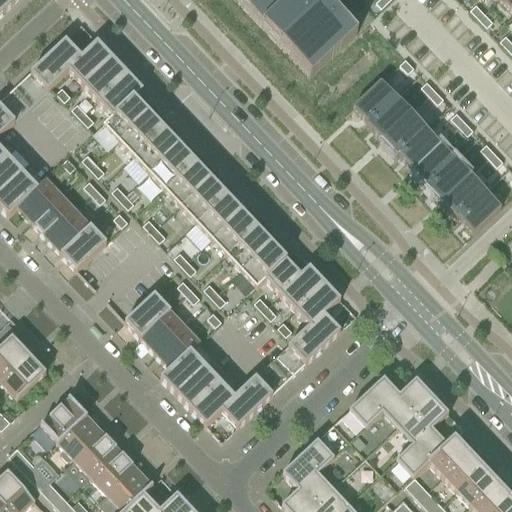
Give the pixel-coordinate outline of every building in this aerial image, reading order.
[(0,0),(0,18),(19,0),(0,0)] [(240,0),(313,76),(307,81),(308,83),(313,78),(354,39),(355,38),(333,15),(328,20),(308,0),(240,0)] [(382,0),(374,8),(379,14),(388,6),(382,0)] [(511,0),(501,0),(497,5),(511,21),(511,20),(511,0)] [(474,10),(468,16),(476,25),(482,19),(474,10)] [(482,19),(476,25),(485,33),(491,28),(482,19)] [(503,41),(497,47),(506,56),(511,50),(503,41)] [(67,77),(81,63),(79,62),(64,45),(29,78),(46,96),(67,77)] [(81,92),(111,64),(95,47),(79,62),(81,63),(67,77),(81,92)] [(95,107),(125,79),(111,64),(81,92),(95,107)] [(403,65),(397,70),(406,79),(412,74),(403,65)] [(110,122),(131,102),(132,104),(141,96),(125,79),(95,107),(110,122)] [(382,84),(351,113),(366,129),(394,103),(394,104),(398,101),(382,84)] [(425,87),(419,93),(427,102),(433,96),(425,87)] [(68,102),(60,94),(54,99),(62,108),(68,102)] [(433,96),(427,102),(435,110),(441,105),(433,96)] [(116,147),(146,119),(132,104),(131,102),(110,122),(101,130),(116,147)] [(366,129),(364,130),(379,146),(408,118),(394,104),(394,103),(366,129)] [(76,124),(83,118),(74,109),(68,115),(76,124)] [(0,139),(13,127),(0,113),(0,139)] [(408,118),(379,146),(395,163),(397,161),(427,131),(411,115),(408,118)] [(76,124),(85,132),(91,126),(83,118),(76,124)] [(454,118),(448,124),(457,133),(463,127),(454,118)] [(132,163),(161,135),(146,119),(116,147),(132,163)] [(463,127),(457,133),(465,142),(471,136),(463,127)] [(427,131),(397,161),(411,177),(442,147),(427,131)] [(147,179),(177,151),(161,135),(132,163),(147,179)] [(442,147),(411,177),(425,191),(426,192),(453,166),(454,167),(457,163),(442,147)] [(484,150),(478,155),(486,164),(492,159),(484,150)] [(162,196),(192,168),(177,151),(147,179),(162,196)] [(492,159),(486,164),(495,173),(501,167),(492,159)] [(0,197),(21,178),(6,162),(0,167),(0,197)] [(94,171),(86,163),(80,169),(88,177),(94,171)] [(66,164),(60,169),(68,178),(74,173),(67,166),(66,164)] [(425,191),(424,193),(440,210),(469,182),(454,167),(453,166),(426,192),(425,191)] [(178,212),(207,184),(192,168),(162,196),(178,212)] [(88,177),(96,186),(102,180),(94,171),(88,177)] [(21,178),(0,197),(0,214),(7,222),(16,214),(14,212),(35,193),(21,178)] [(469,182),(440,210),(455,226),(456,224),(484,198),(469,182)] [(29,228),(59,200),(44,184),(35,193),(14,212),(16,214),(29,228)] [(193,228),(223,200),(207,184),(178,212),(193,228)] [(87,187),(81,193),(90,201),(96,196),(90,189),(87,187)] [(119,210),(125,204),(117,195),(111,201),(119,210)] [(90,201),(98,210),(104,205),(98,198),(96,196),(90,201)] [(484,198),(456,224),(471,240),(499,214),(484,198)] [(59,200),(29,228),(44,244),(74,217),(59,200)] [(194,229),(184,239),(199,255),(209,245),(208,245),(238,217),(223,200),(193,228),(194,229)] [(119,210),(127,218),(133,212),(125,204),(119,210)] [(89,233),(74,217),(44,244),(60,261),(89,233)] [(254,233),(238,217),(208,245),(224,261),(254,233)] [(117,219),(111,224),(120,234),(120,233),(126,228),(120,222),(117,219)] [(155,235),(147,227),(141,233),(149,241),(155,235)] [(75,277),(104,249),(89,233),(60,261),(75,277)] [(239,277),(269,249),(254,233),(224,261),(239,277)] [(155,235),(149,241),(157,250),(163,244),(155,235)] [(263,285),(284,266),(283,264),(269,249),(239,277),(255,294),(263,285)] [(277,300),(307,272),(292,256),(283,264),(284,266),(263,285),(277,300)] [(180,273),(186,267),(178,259),(172,264),(180,273)] [(180,273),(188,281),(194,276),(186,267),(180,273)] [(293,316),(322,288),(307,272),(277,300),(293,316)] [(181,287),(175,292),(183,301),(184,301),(189,295),(182,288),(181,287)] [(307,332),(321,319),(322,320),(338,305),(322,288),(293,316),(307,332)] [(215,300),(207,292),(201,297),(209,306),(215,300)] [(185,301),(193,310),(199,304),(191,296),(185,301)] [(138,344),(168,316),(152,300),(123,328),(138,344)] [(215,300),(209,306),(217,314),(223,309),(215,300)] [(260,318),(266,312),(258,304),(252,309),(260,318)] [(260,318),(268,327),(274,321),(266,312),(260,318)] [(153,360),(183,332),(168,316),(138,344),(153,360)] [(211,318),(205,324),(214,333),(214,332),(219,327),(212,319),(211,318)] [(303,370),(338,337),(322,320),(321,319),(307,332),(286,352),(303,370)] [(275,334),(283,343),(289,337),(281,328),(275,334)] [(169,376),(189,357),(198,348),(183,332),(153,360),(167,375),(169,376)] [(0,390),(15,406),(44,379),(10,343),(0,352),(0,390)] [(174,399),(203,371),(189,357),(169,376),(167,375),(158,383),(174,399)] [(189,415),(219,387),(203,371),(174,399),(189,415)] [(219,415),(220,417),(236,433),(271,401),(254,382),(232,402),(219,415)] [(381,511),(402,493),(411,484),(427,470),(426,468),(452,444),(453,445),(462,437),(414,386),(397,401),(381,385),(327,435),(280,480),(296,496),(279,511),(381,511)] [(219,415),(232,402),(219,387),(189,415),(204,432),(220,417),(219,415)] [(67,403),(38,431),(55,448),(84,421),(67,403)] [(0,419),(0,435),(8,428),(0,419)] [(84,421),(55,448),(60,454),(60,461),(65,466),(71,466),(100,438),(84,421)] [(88,483),(117,456),(100,438),(71,466),(88,483)] [(440,483),(466,459),(453,445),(452,444),(426,468),(427,470),(440,483)] [(15,454),(7,462),(19,475),(28,467),(15,454)] [(104,501),(133,473),(117,456),(88,483),(104,501)] [(454,498),(480,473),(466,459),(440,483),(454,498)] [(105,502),(96,510),(97,511),(129,511),(142,500),(151,492),(133,473),(104,501),(105,502)] [(466,511),(468,511),(494,488),(480,473),(454,498),(466,511)] [(35,475),(26,483),(39,497),(48,488),(35,475)] [(0,483),(0,507),(4,511),(27,511),(33,507),(6,478),(0,483)] [(413,483),(404,492),(413,502),(421,495),(422,493),(413,483)] [(48,488),(39,497),(52,511),(61,502),(48,488)] [(498,511),(508,503),(494,488),(468,511),(498,511)] [(186,511),(175,500),(162,511),(153,511),(142,500),(129,511),(186,511)] [(427,501),(419,509),(421,511),(438,511),(439,511),(429,500),(427,501)] [(511,511),(511,507),(508,503),(498,511),(511,511)]
